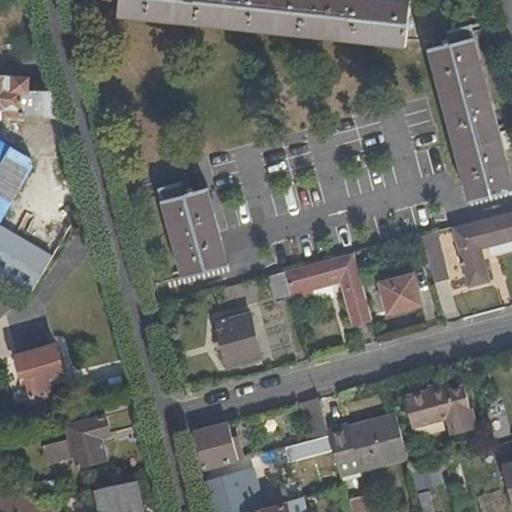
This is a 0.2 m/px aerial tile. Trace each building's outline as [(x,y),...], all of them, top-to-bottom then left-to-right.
[(407,49),(411,2),(391,0),(120,0),(118,17),(407,49)] [(511,192),(511,180),(470,26),(447,32),(450,46),(429,51),(470,203),(511,192)] [(0,110),(6,111),(6,115),(5,115),(4,120),(20,121),(21,116),(59,119),(52,93),(28,91),(28,81),(0,78),(0,110)] [(0,143),(0,224),(34,167),(34,165),(33,164),(33,163),(0,143)] [(185,194),(181,183),(159,189),(182,278),(228,267),(207,189),(185,194)] [(68,236),(81,213),(65,213),(57,228),(68,236)] [(511,215),(455,230),(470,288),(489,283),(480,249),(511,240),(511,215)] [(437,232),(422,236),(435,284),(449,280),(437,232)] [(0,239),(0,276),(32,296),(48,269),(0,239)] [(372,320),(355,254),(286,273),(293,299),(293,301),(300,298),(299,293),(343,281),(356,324),(372,320)] [(293,299),(286,273),(269,277),(277,303),(293,299)] [(423,305),(414,275),(382,284),(390,313),(423,305)] [(263,359),(252,315),(218,323),(230,367),(263,359)] [(54,395),(50,379),(64,376),(57,347),(18,358),(24,378),(28,377),(34,401),(54,395)] [(449,385),(405,397),(414,431),(449,421),(454,437),(475,431),(478,430),(466,387),(451,391),(449,385)] [(329,430),(321,400),(303,405),(311,435),(329,430)] [(394,413),(329,430),(341,475),(342,479),(407,462),(394,413)] [(68,427),(71,440),(45,447),(48,462),(76,456),(79,468),(108,461),(102,438),(112,436),(107,417),(68,427)] [(239,460),(229,424),(195,433),(205,470),(239,460)] [(481,451),(493,447),(488,429),(478,430),(475,431),(481,451)] [(208,481),(216,511),(250,511),(288,502),(305,497),(303,486),(261,497),(254,469),(208,481)] [(305,497),(344,487),(342,479),(341,475),(303,486),(305,497)] [(0,476),(0,503),(14,511),(59,511),(41,501),(0,476)] [(138,481),(100,488),(105,510),(113,507),(115,511),(114,511),(129,511),(130,511),(144,508),(138,481)] [(467,486),(455,489),(459,506),(471,502),(467,486)] [(434,511),(429,493),(419,495),(424,511),(434,511)] [(355,511),(376,511),(372,494),(352,499),(355,511)] [(308,511),(305,497),(288,502),(288,505),(263,511),(308,511)]
